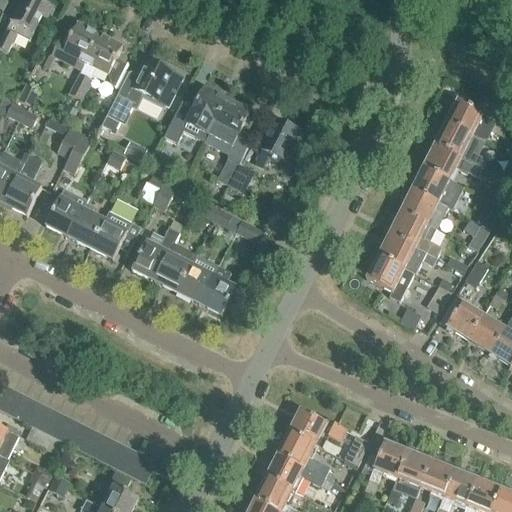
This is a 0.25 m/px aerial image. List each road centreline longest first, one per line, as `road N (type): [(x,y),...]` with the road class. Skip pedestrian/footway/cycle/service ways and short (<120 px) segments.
road 1 (residential): [(247,387),(12,266)]
road 2 (residential): [(511,419),(297,296)]
road 3 (residential): [(210,465),(0,354)]
road 4 (residential): [(386,96),(171,0)]
road 5 (residential): [(297,296),(386,96)]
